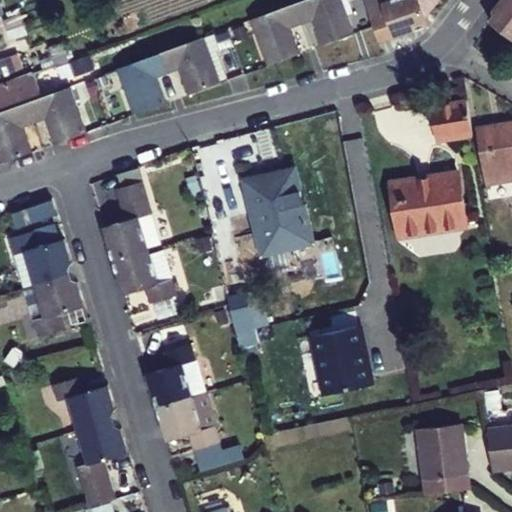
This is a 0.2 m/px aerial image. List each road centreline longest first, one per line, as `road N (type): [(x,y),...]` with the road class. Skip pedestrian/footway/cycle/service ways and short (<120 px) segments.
road 1 (residential): [(62,165),(376,77),(442,42)]
road 2 (residential): [(62,165),(167,511)]
road 3 (unknown): [(340,86),(394,363)]
